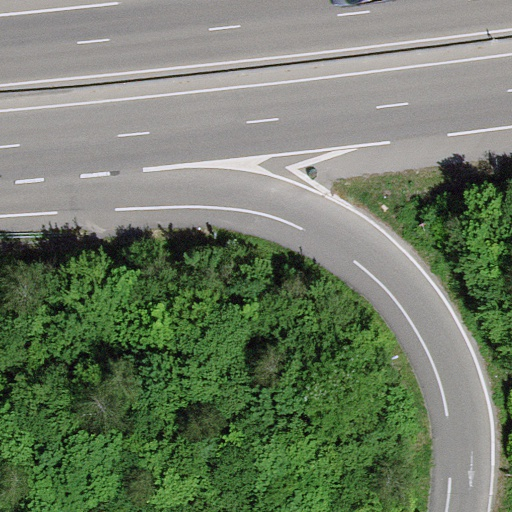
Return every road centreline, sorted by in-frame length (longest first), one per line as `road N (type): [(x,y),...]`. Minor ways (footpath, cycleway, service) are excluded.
road 1 (trunk): [(0,149),(272,198),(372,250),(429,315),(448,354),(469,430),(468,511)]
road 2 (trunk): [(0,149),(511,97)]
road 3 (trunk): [(402,0),(0,44)]
